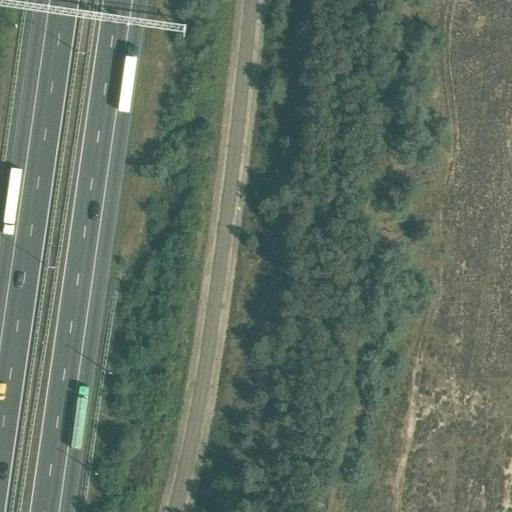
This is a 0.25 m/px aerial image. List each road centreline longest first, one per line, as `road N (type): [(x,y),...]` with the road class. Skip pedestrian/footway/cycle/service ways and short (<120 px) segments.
road 1 (unclassified): [(175,511),(218,273),(252,0)]
road 2 (motorway): [(45,511),(120,0)]
road 3 (track): [(395,511),(446,251),(461,0)]
road 4 (motorway): [(59,0),(0,424)]
